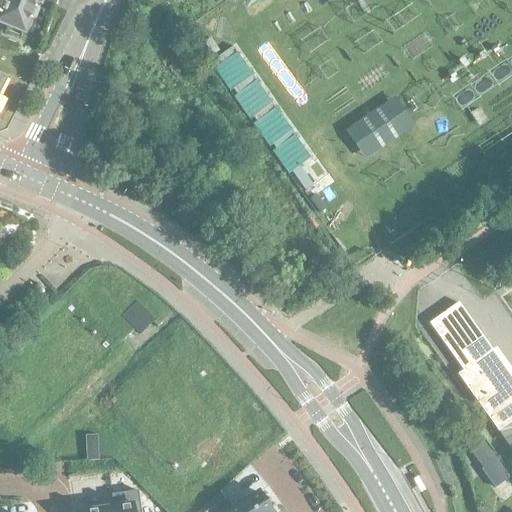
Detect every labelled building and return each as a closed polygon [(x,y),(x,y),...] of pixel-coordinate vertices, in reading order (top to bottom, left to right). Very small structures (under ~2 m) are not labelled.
[(0,0),(0,20),(23,30),(35,0),(37,0),(39,1),(39,0),(0,0)] [(141,69),(128,62),(123,72),(135,79),(141,69)] [(117,103),(108,98),(100,115),(117,124),(124,111),(115,107),(117,103)] [(94,276),(0,364),(0,425),(16,443),(81,382),(188,495),(259,428),(155,318),(153,321),(136,302),(127,310),(94,276)] [(511,379),(457,303),(428,324),(462,371),(457,375),(494,427),(497,431),(511,451),(511,379)] [(96,435),(83,437),(86,461),(99,459),(96,435)] [(483,441),(471,451),(483,468),(481,470),(494,488),(510,476),(496,458),(483,441)] [(113,507),(83,511),(140,511),(137,491),(111,495),(113,507)] [(221,502),(205,511),(271,511),(258,492),(232,509),(226,499),(225,499),(220,491),(220,492),(225,499),(221,502)]
